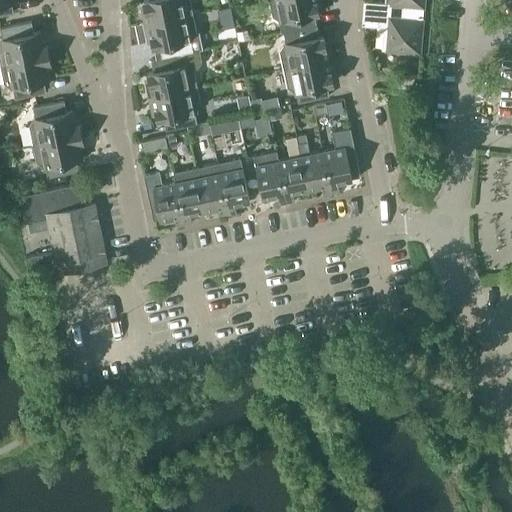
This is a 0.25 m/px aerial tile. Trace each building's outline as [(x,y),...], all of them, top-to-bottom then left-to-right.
[(0,0),(0,15),(13,13),(11,1),(16,0),(0,0)] [(143,0),(146,11),(142,12),(144,24),(192,13),(189,0),(143,0)] [(280,30),(316,22),(314,13),(318,12),(315,1),(319,0),(318,0),(268,0),(272,16),(277,20),(277,21),(278,21),(280,30)] [(369,25),(383,27),(381,49),(419,53),(423,6),(385,3),(363,1),(362,15),(369,16),(369,25)] [(179,53),(192,50),(190,40),(193,40),(193,38),(196,32),(192,13),(144,24),(147,37),(150,36),(153,47),(158,46),(161,57),(179,53)] [(40,32),(33,33),(31,21),(0,27),(0,30),(2,39),(0,39),(0,64),(48,55),(45,42),(42,42),(40,32)] [(282,67),(330,56),(328,46),(325,46),(322,36),(318,37),(316,22),(280,30),(281,32),(283,32),(285,42),(282,43),(283,45),(279,50),(282,67)] [(197,86),(193,69),(197,68),(201,62),(199,50),(192,51),(192,50),(179,53),(161,57),(151,59),(153,71),(147,73),(150,83),(146,85),(149,97),(197,86)] [(47,68),(50,67),(48,55),(0,64),(0,67),(3,83),(9,86),(9,88),(12,87),(14,99),(46,92),(43,80),(49,79),(47,68)] [(295,91),(298,102),(329,96),(326,84),(332,83),(330,71),(334,71),(330,56),(282,67),(286,87),(292,90),(292,91),(295,91)] [(197,124),(194,113),(197,112),(197,110),(200,105),(197,86),(149,97),(151,109),(155,109),(157,120),(163,118),(165,130),(197,124)] [(72,111),(66,112),(63,100),(32,107),(34,118),(32,119),(32,120),(28,126),(32,144),(80,134),(77,121),(74,121),(72,111)] [(315,115),(327,113),(325,103),(312,105),(315,115)] [(238,116),(223,119),(226,130),(241,128),(238,116)] [(210,133),(208,121),(197,124),(199,135),(210,133)] [(321,150),(331,193),(339,192),(337,182),(352,179),(351,178),(360,176),(350,128),(331,132),(335,147),(321,150)] [(79,147),(83,146),(80,134),(32,144),(36,162),(41,165),(42,167),(44,166),(47,177),(78,171),(76,159),(82,158),(79,147)] [(321,150),(309,152),(305,134),(296,136),(308,188),(321,186),(323,195),(331,193),(321,150)] [(143,153),(167,148),(165,136),(140,141),(143,153)] [(292,192),(308,188),(296,136),(285,138),(289,157),(278,159),(277,159),(287,203),(295,201),(292,192)] [(277,159),(278,159),(276,151),(253,156),(262,198),(276,195),(278,205),(287,203),(277,159)] [(249,201),(242,168),(240,158),(217,163),(228,215),(237,213),(235,204),(249,201)] [(220,217),(228,215),(217,163),(195,168),(204,210),(218,207),(220,217)] [(190,213),(204,210),(195,168),(172,172),(174,182),(183,224),(192,223),(190,213)] [(183,224),(174,182),(162,185),(159,172),(143,175),(153,220),(158,219),(159,220),(173,217),(176,226),(183,224)] [(80,199),(84,198),(81,182),(18,196),(24,223),(46,218),(53,251),(25,257),(29,277),(58,271),(58,272),(106,262),(94,203),(82,206),(80,199)]
